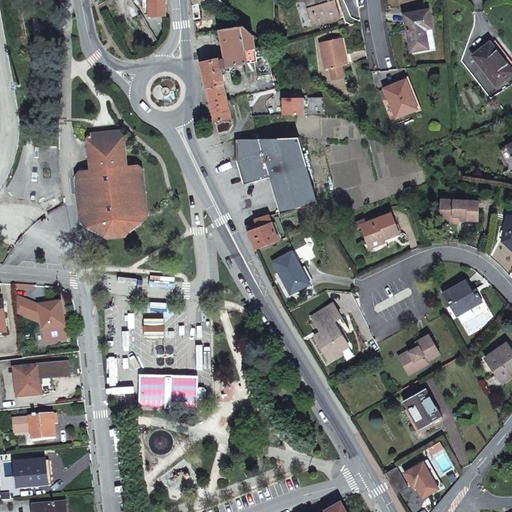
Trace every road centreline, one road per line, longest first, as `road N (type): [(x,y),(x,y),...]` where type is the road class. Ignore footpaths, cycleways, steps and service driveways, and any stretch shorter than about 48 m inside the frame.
road 1 (secondary): [(368,473),(223,218)]
road 2 (residential): [(106,511),(80,282)]
road 3 (unclassified): [(200,178),(203,275),(193,292),(80,282)]
road 4 (residential): [(402,264),(362,284),(378,322),(414,303)]
road 5 (residential): [(511,290),(479,259),(449,252),(402,264)]
